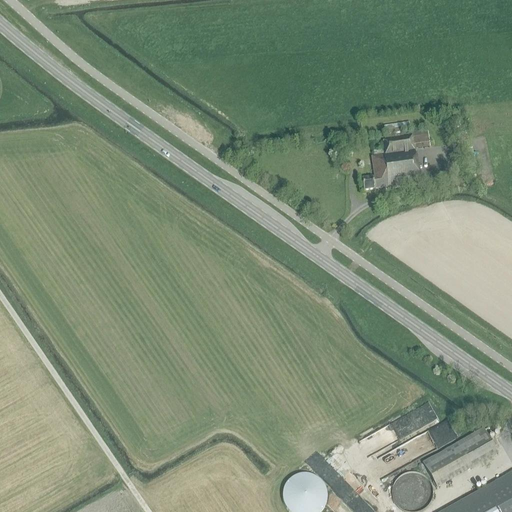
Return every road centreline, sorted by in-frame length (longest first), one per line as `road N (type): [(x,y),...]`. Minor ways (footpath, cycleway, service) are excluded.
road 1 (primary): [(511,393),(0,23)]
road 2 (unclassified): [(511,367),(144,109),(9,0)]
road 3 (track): [(0,295),(147,511)]
